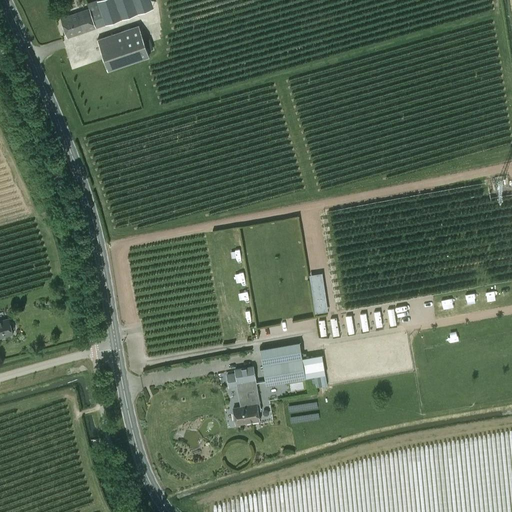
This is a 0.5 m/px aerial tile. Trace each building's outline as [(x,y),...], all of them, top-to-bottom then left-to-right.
[(153,8),(150,0),(96,0),(87,3),(89,9),(61,19),(67,37),(95,27),(96,27),(105,24),(153,8)] [(108,69),(149,55),(139,25),(97,39),(108,69)] [(314,285),(317,309),(324,308),(321,285),(314,285)] [(390,325),(397,324),(394,308),(387,309),(390,325)] [(381,310),(374,311),(376,327),(383,326),(381,310)] [(367,312),(360,313),(362,330),(369,330),(367,312)] [(348,333),(355,332),(352,314),(345,316),(348,333)] [(333,336),(340,335),(337,317),(330,318),(333,336)] [(14,329),(12,323),(10,323),(9,318),(0,320),(0,337),(13,334),(12,330),(14,329)] [(324,319),(318,320),(321,336),(327,334),(324,319)] [(263,365),(266,385),(306,378),(308,393),(317,391),(317,389),(315,378),(310,378),(310,377),(318,375),(321,386),(327,385),(322,355),(302,358),(299,342),(260,348),(263,365)] [(229,387),(238,386),(241,406),(233,408),(236,424),(259,420),(260,420),(258,407),(260,406),(254,366),(235,369),(236,373),(227,375),(229,387)]
